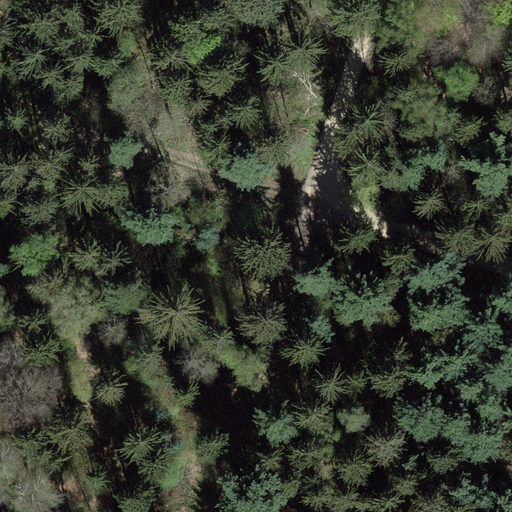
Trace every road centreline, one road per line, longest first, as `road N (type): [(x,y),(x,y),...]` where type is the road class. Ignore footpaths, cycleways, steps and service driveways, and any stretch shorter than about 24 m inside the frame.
road 1 (track): [(205,511),(374,0)]
road 2 (track): [(511,265),(308,200)]
